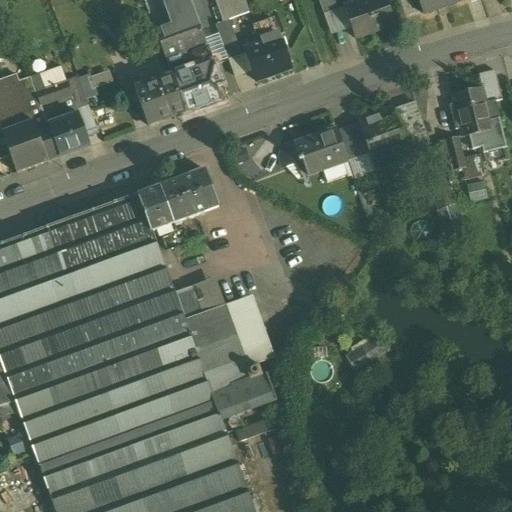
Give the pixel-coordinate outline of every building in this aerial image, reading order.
[(157,36),(161,45),(200,31),(189,0),(177,0),(163,5),(170,24),(155,29),(157,36)] [(243,0),(214,0),(222,23),(227,21),(248,13),(243,0)] [(338,12),(332,0),(317,0),(324,17),(338,12)] [(367,0),(359,3),(343,9),(354,39),(394,25),(385,0),(367,0)] [(460,0),(417,0),(423,15),(461,2),(460,0)] [(241,57),(227,21),(222,23),(215,26),(228,62),(241,57)] [(213,65),(200,31),(161,45),(163,51),(172,76),(173,80),(212,65),(213,65)] [(135,61),(163,51),(161,45),(157,36),(129,46),(135,61)] [(279,38),(243,50),(255,82),(290,69),(279,38)] [(220,85),(212,65),(173,80),(186,113),(219,101),(214,87),(220,85)] [(481,89),(485,105),(494,103),(501,101),(494,72),(478,76),(481,89)] [(30,80),(19,84),(16,75),(0,81),(0,160),(10,157),(16,174),(59,159),(30,80)] [(90,75),(79,79),(86,99),(98,95),(90,75)] [(147,127),(186,113),(173,80),(172,76),(134,89),(147,127)] [(32,84),(40,108),(70,97),(75,112),(89,107),(86,99),(79,79),(68,83),(45,91),(41,81),(32,84)] [(481,89),(452,96),(462,139),(469,137),(491,132),(489,122),(485,105),(481,89)] [(485,105),(489,122),(498,120),(494,103),(485,105)] [(391,112),(359,123),(370,155),(375,168),(395,161),(392,152),(404,148),(391,112)] [(89,148),(78,116),(47,126),(59,159),(89,148)] [(482,154),(504,149),(498,120),(489,122),(491,132),(469,137),(472,150),(481,148),(482,154)] [(359,123),(337,131),(348,162),(370,155),(359,123)] [(295,146),(293,146),(299,164),(302,163),(307,177),(348,162),(337,131),(295,146)] [(457,139),(425,146),(432,177),(462,170),(467,169),(464,160),(457,139)] [(280,161),(282,170),(286,168),(299,164),(293,146),(295,146),(293,142),(286,146),(281,152),(280,161)] [(370,155),(348,162),(355,181),(372,175),(371,170),(375,168),(370,155)] [(479,156),(464,160),(467,169),(462,170),(465,180),(484,176),(479,156)] [(299,164),(286,168),(297,181),(307,177),(302,163),(299,164)] [(159,188),(173,225),(218,208),(204,171),(159,188)] [(173,225),(159,188),(137,196),(151,233),(173,225)] [(137,196),(0,245),(0,364),(0,365),(13,401),(189,336),(184,322),(151,233),(137,196)] [(224,307),(184,322),(189,336),(211,396),(261,377),(257,366),(247,369),(224,307)] [(189,336),(13,401),(14,403),(26,434),(33,453),(50,500),(226,436),(220,420),(275,400),(266,376),(261,377),(211,396),(189,336)] [(0,365),(0,364),(0,408),(14,403),(13,401),(0,365)] [(236,429),(239,440),(276,429),(272,418),(236,429)] [(26,434),(11,440),(18,458),(33,453),(26,434)] [(254,511),(226,436),(50,500),(54,511),(254,511)]
